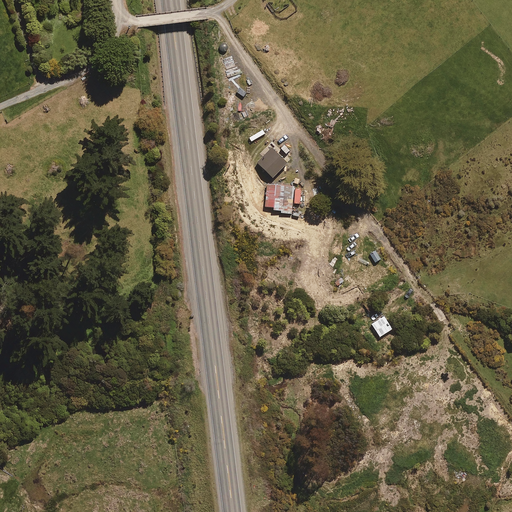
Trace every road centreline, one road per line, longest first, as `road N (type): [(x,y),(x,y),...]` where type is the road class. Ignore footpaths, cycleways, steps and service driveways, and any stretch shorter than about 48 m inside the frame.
road 1 (trunk): [(231,511),(170,0)]
road 2 (unclassified): [(115,0),(123,16),(137,21),(232,0)]
